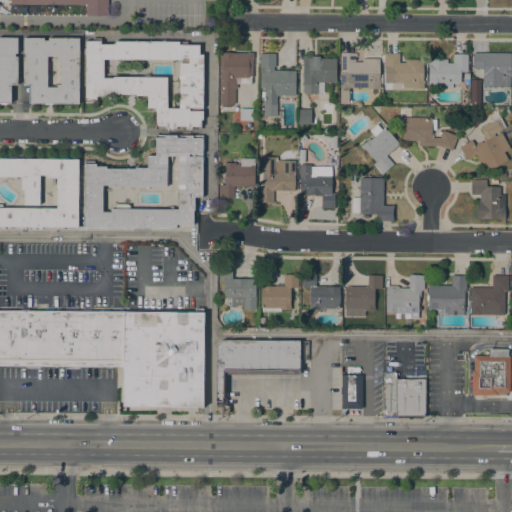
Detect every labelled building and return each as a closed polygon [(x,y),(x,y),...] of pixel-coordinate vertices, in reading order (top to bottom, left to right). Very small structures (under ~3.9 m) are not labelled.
[(108,0),(108,15),(86,15),(86,4),(10,3),(10,0),(108,0)] [(0,104),(0,37),(17,38),(17,53),(15,53),(15,56),(17,56),(17,84),(11,84),(11,103),(6,103),(6,104),(0,104)] [(44,104),(44,103),(29,103),(29,85),(23,85),(23,56),(25,56),(25,53),(23,53),(23,37),(44,37),(44,40),(48,40),(48,38),(79,38),(79,103),(52,103),(52,104),(44,104)] [(155,128),(155,111),(154,111),(154,108),(146,108),(147,96),(135,95),(135,94),(106,94),(106,96),(96,96),(96,98),(91,98),(91,102),(84,102),(85,40),(92,40),(92,38),(100,38),(100,44),(115,44),(115,40),(187,41),(187,44),(199,44),(199,54),(203,54),(202,119),(201,119),(201,129),(155,128)] [(511,53),(511,86),(483,86),(483,68),(473,68),(473,52),(511,53)] [(252,53),(252,77),(251,77),(251,83),(237,83),(237,88),(235,88),(235,104),(231,104),(231,107),(222,107),(222,103),(219,103),(220,56),(219,56),(219,53),(252,53)] [(264,87),(259,87),(260,53),(275,53),(275,67),(274,67),(273,70),(295,70),(295,95),(277,95),(276,116),(264,116),(264,96),(261,96),(261,91),(264,91),(264,87)] [(340,53),(356,53),(356,61),(362,61),(362,58),(379,58),(379,79),(380,79),(380,88),(368,88),(368,87),(349,87),(349,88),(340,88),(340,53)] [(424,59),(423,89),(412,89),(412,87),(402,87),(402,82),(384,82),(385,68),(384,68),(384,53),(399,53),(399,62),(405,62),(405,59),(424,59)] [(467,72),(461,72),(461,82),(458,82),(457,84),(454,84),(452,83),(452,88),(428,88),(428,58),(434,58),(434,60),(453,60),(453,54),(467,54),(467,72)] [(303,59),(302,59),(302,55),(312,55),(312,56),(319,56),(319,58),(336,58),(336,82),(323,82),(323,93),(303,93),(303,59)] [(479,103),(470,103),(470,83),(479,83),(479,103)] [(340,89),(348,89),(348,103),(340,103),(340,89)] [(250,108),(239,108),(239,119),(251,119),(250,108)] [(311,109),(311,124),(298,124),(298,109),(311,109)] [(342,114),(346,110),(350,114),(346,118),(342,114)] [(459,146),(472,140),(475,146),(486,140),(480,128),(494,120),(493,119),(500,116),(505,126),(500,129),(501,130),(494,134),(495,135),(501,132),(510,148),(503,151),(508,160),(485,172),(475,154),(466,159),(459,146)] [(431,117),(431,119),(436,119),(436,129),(432,129),(432,130),(433,130),(433,137),(440,137),(442,130),(457,135),(452,150),(439,145),(418,145),(418,140),(402,140),(402,117),(431,117)] [(384,127),(399,143),(386,155),(393,164),(382,174),(373,164),(375,162),(361,145),(369,138),(370,140),(374,137),(369,131),(377,124),(382,129),(384,127)] [(299,136),(304,133),(307,139),(302,142),(299,136)] [(84,226),(84,161),(94,161),(94,163),(96,163),(95,166),(106,166),(106,168),(135,168),(135,167),(146,167),(147,155),(155,155),(155,135),(202,135),(202,197),(194,197),(194,203),(195,203),(195,209),(194,209),(194,210),(193,210),(193,224),(176,224),(176,227),(84,226)] [(273,190),(273,202),(259,202),(259,189),(262,189),(262,156),(275,156),(275,160),(295,160),(295,173),(294,173),(294,190),(273,190)] [(57,229),(57,227),(41,227),(41,229),(29,229),(29,226),(11,226),(10,229),(0,229),(0,158),(78,159),(77,227),(63,227),(63,229),(57,229)] [(254,186),(234,186),(234,198),(219,198),(219,184),(225,184),(225,165),(224,165),(224,162),(235,162),(235,164),(240,164),(240,158),(254,158),(254,186)] [(331,193),(334,193),(334,208),(331,208),(331,207),(323,207),(323,208),(321,208),(321,195),(299,194),(300,176),(299,176),(299,164),(311,164),(311,175),(331,175),(331,193)] [(382,205),(393,205),(393,220),(376,220),(376,214),(359,214),(359,212),(351,212),(352,197),(359,197),(360,177),(383,177),(382,205)] [(475,219),(475,199),(479,200),(479,194),(471,194),(471,179),(486,179),(486,186),(500,186),(500,194),(505,194),(505,219),(475,219)] [(224,280),(219,280),(219,266),(232,266),(232,278),(256,278),(256,309),(244,309),(244,305),(231,305),(231,297),(224,297),(224,280)] [(320,307),(320,310),(309,310),(309,288),(302,288),(303,273),(315,273),(315,286),(339,286),(339,308),(320,307)] [(260,286),(283,285),(283,274),(298,274),(298,287),(290,287),(290,309),(281,309),(281,311),(261,311),(261,307),(260,307),(260,286)] [(367,286),(367,275),(381,275),(381,288),(374,288),(374,310),(364,310),(364,316),(345,316),(345,308),(344,308),(344,286),(367,286)] [(395,318),(395,312),(386,312),(386,286),(388,286),(388,285),(397,285),(397,286),(399,286),(399,287),(408,288),(408,275),(424,275),(423,289),(420,289),(420,298),(418,298),(417,318),(410,318),(395,318)] [(443,314),(443,309),(427,309),(428,285),(451,285),(451,275),(466,275),(466,291),(464,291),(464,296),(466,296),(466,301),(464,301),(463,315),(443,314)] [(504,315),(469,314),(470,287),(491,287),(492,275),(508,275),(508,291),(504,291),(504,315)] [(123,367),(0,366),(0,310),(20,310),(20,308),(29,308),(29,311),(45,311),(45,309),(53,309),(53,311),(82,311),(82,309),(90,309),(90,311),(100,311),(101,309),(109,309),(109,311),(119,311),(119,309),(123,309),(123,311),(123,367)] [(123,311),(195,311),(195,309),(204,309),(203,406),(123,406),(123,367),(123,311)] [(299,341),(299,374),(275,374),(275,378),(270,378),(270,374),(226,374),(225,405),(215,405),(216,347),(222,341),(299,341)] [(509,392),(506,392),(506,395),(471,394),(471,370),(473,370),(473,355),(488,355),(488,348),(508,348),(508,355),(510,355),(509,392)] [(411,418),(410,419),(409,418),(408,418),(407,416),(383,416),(384,372),(395,372),(395,379),(425,378),(425,416),(422,416),(423,416),(412,416),(411,418)] [(362,408),(341,408),(342,375),(362,375),(362,408)]
